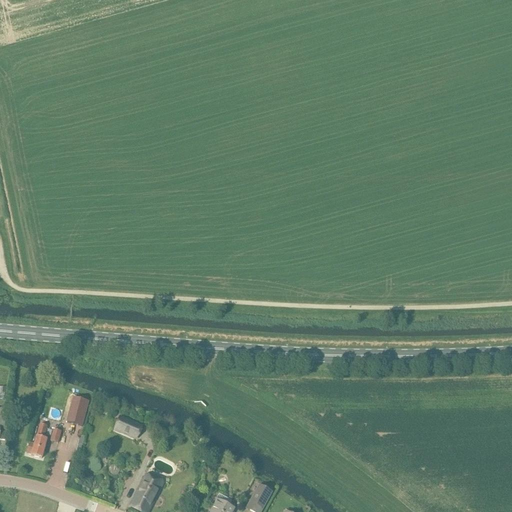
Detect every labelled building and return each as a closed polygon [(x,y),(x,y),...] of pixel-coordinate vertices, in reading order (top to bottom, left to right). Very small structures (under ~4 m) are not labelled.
[(73,399),(66,423),(82,427),(88,403),(73,399)] [(119,417),(114,430),(113,431),(136,441),(142,427),(119,417)] [(42,459),(44,449),(47,440),(43,438),(47,426),(40,424),(37,435),(34,445),(30,443),(26,455),(42,459)] [(54,430),(51,441),(50,442),(58,444),(61,432),(54,430)] [(145,476),(134,498),(129,507),(138,511),(148,511),(151,507),(163,484),(145,476)] [(261,511),(271,494),(260,487),(247,510),(249,511),(261,511)] [(216,500),(211,507),(208,511),(232,511),(234,510),(216,500)]
